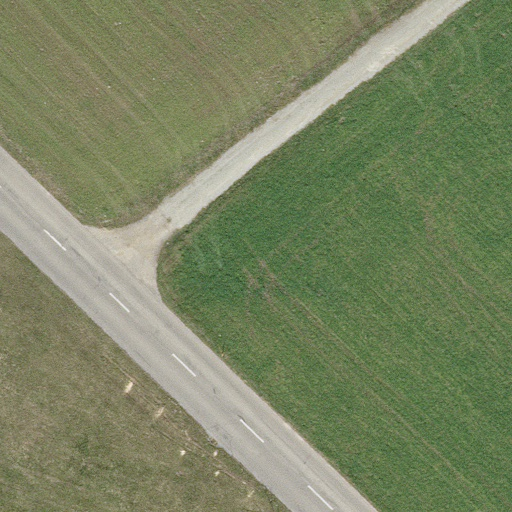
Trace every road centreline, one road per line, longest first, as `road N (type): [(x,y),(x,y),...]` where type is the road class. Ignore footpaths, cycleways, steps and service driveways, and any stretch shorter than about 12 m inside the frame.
road 1 (tertiary): [(0,181),(338,511)]
road 2 (track): [(104,282),(454,0)]
